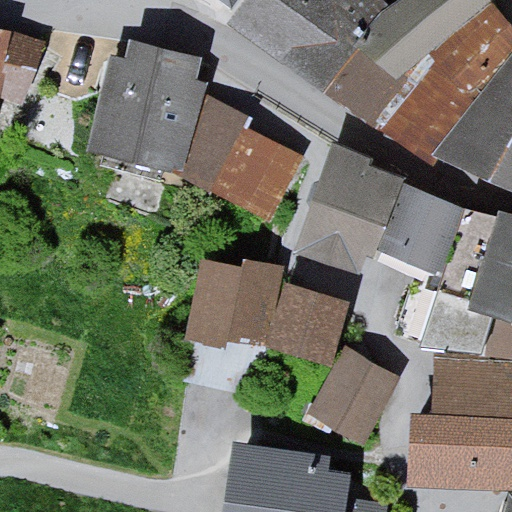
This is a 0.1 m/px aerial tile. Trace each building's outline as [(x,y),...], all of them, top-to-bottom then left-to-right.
[(370,0),(238,0),(231,10),(316,74),(370,0)] [(498,0),(420,0),(371,39),(335,85),(396,121),(451,61),(439,47),(498,0)] [(460,156),(511,87),(511,7),(508,0),(498,0),(439,47),(451,61),(396,121),(460,156)] [(27,49),(0,43),(0,152),(7,154),(27,49)] [(227,77),(131,56),(111,148),(206,169),(227,77)] [(511,87),(460,156),(511,186),(511,87)] [(330,136),(247,101),(215,175),(298,210),(330,136)] [(478,201),(353,150),(333,200),(405,229),(398,248),(450,269),(478,201)] [(511,210),(497,207),(467,300),(511,311),(511,210)] [(282,268),(202,254),(188,324),(263,337),(282,268)] [(347,296),(285,276),(265,336),(327,356),(347,296)] [(397,371),(345,345),(311,412),(363,438),(397,371)] [(431,408),(416,408),(412,467),(509,472),(511,416),(511,357),(434,353),(431,408)] [(347,458),(232,438),(219,511),(388,511),(390,498),(341,490),(347,458)] [(511,511),(511,484),(505,485),(497,511),(511,511)]
